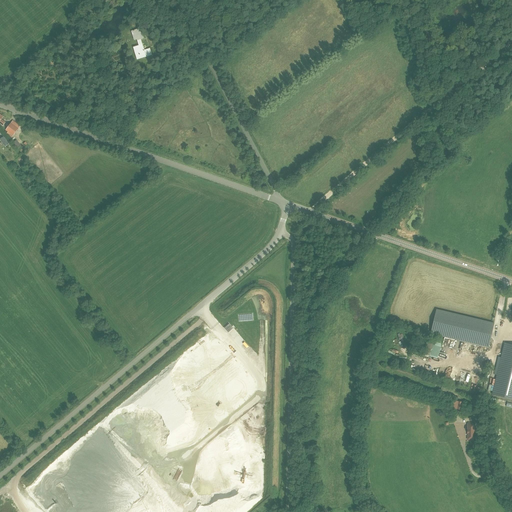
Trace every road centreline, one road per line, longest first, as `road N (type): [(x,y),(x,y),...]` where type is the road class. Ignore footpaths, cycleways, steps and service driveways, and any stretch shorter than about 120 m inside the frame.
road 1 (unclassified): [(0,476),(291,227)]
road 2 (tertiary): [(280,200),(0,104)]
road 3 (unclassified): [(287,511),(291,227)]
road 4 (track): [(308,210),(511,42)]
road 5 (tertiary): [(511,280),(280,200)]
road 6 (unclassified): [(280,200),(179,0)]
road 7 (unclassified): [(0,84),(102,0)]
